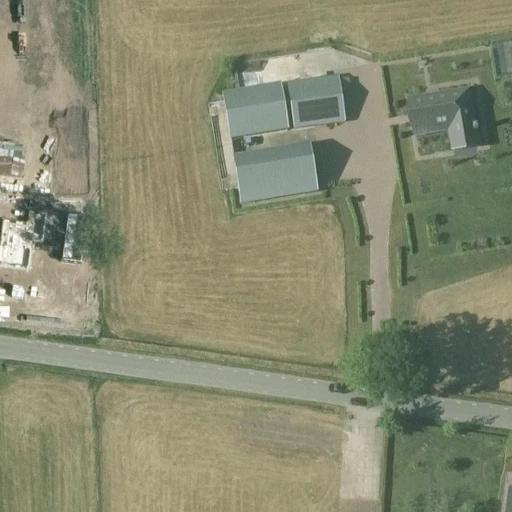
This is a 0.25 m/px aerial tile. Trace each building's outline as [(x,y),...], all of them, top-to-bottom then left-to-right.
[(295,131),(345,124),(338,78),(288,85),(295,131)] [(280,86),(222,96),(229,141),(288,132),(280,86)] [(467,92),(410,102),(416,136),(449,130),(452,144),(453,144),(453,141),(474,138),(474,140),(475,140),(467,92)] [(51,191),(89,190),(87,110),(49,111),(51,191)] [(310,147),(233,160),(241,207),(318,194),(310,147)] [(2,222),(0,238),(0,267),(29,272),(33,243),(43,245),(47,216),(28,214),(26,225),(2,222)] [(88,219),(67,216),(60,264),(81,267),(88,219)] [(496,511),(511,511),(511,475),(501,474),(496,511)]
